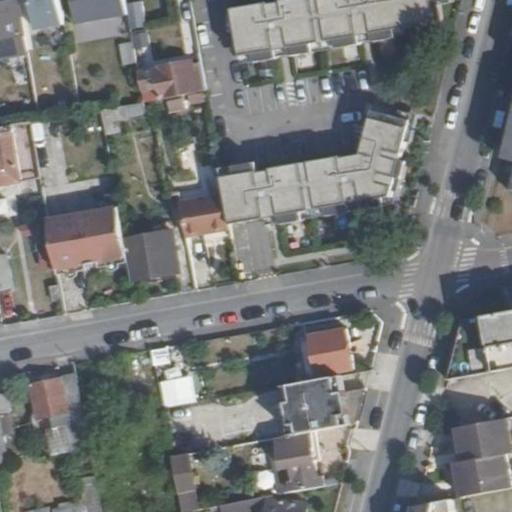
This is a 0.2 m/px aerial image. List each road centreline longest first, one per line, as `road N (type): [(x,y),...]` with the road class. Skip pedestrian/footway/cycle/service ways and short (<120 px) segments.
road 1 (residential): [(435,272),(0,351)]
road 2 (residential): [(504,0),(435,272)]
road 3 (residential): [(435,272),(376,511)]
road 4 (unknown): [(273,301),(236,129)]
road 5 (unknown): [(236,129),(401,102)]
road 6 (unknown): [(236,129),(213,0)]
